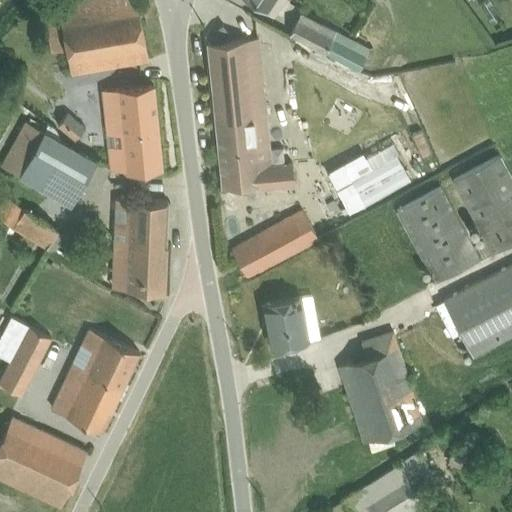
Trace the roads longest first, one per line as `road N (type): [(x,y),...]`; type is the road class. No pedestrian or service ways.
road 1 (residential): [(205,262),(78,511)]
road 2 (residential): [(175,0),(205,262)]
road 3 (residential): [(205,262),(242,511)]
